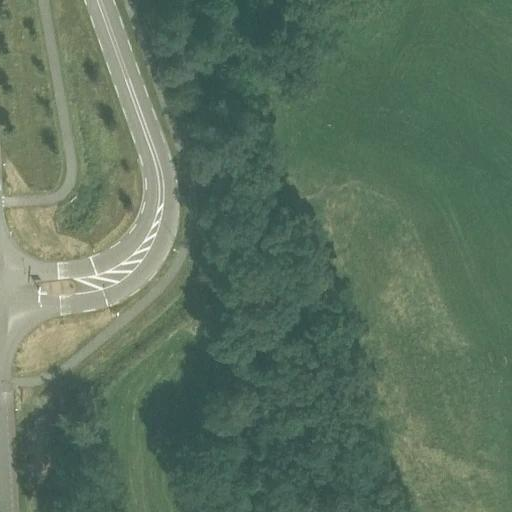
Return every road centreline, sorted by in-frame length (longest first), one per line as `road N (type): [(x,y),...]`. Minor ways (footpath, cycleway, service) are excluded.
road 1 (secondary): [(0,291),(91,281),(130,266),(157,225),(157,166),(99,0)]
road 2 (secondary): [(7,511),(0,369)]
